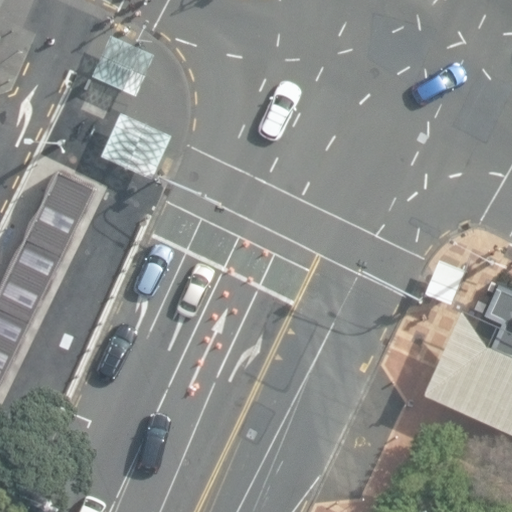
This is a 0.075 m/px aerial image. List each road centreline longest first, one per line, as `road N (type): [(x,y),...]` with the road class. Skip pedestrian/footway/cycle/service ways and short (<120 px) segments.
road 1 (secondary): [(427,15),(192,511)]
road 2 (tertiary): [(427,15),(321,28),(210,0)]
road 3 (tertiary): [(511,105),(427,15)]
